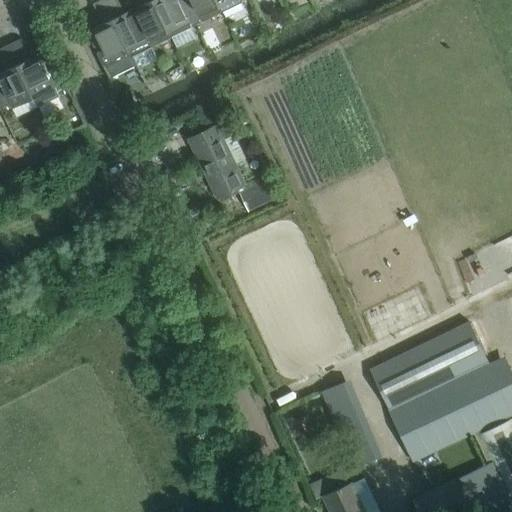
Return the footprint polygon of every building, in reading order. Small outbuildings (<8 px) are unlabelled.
[(132,55),(105,0),(97,0),(93,2),(103,22),(93,27),(102,44),(95,47),(107,73),(135,59),(133,55),(132,55)] [(152,45),(133,7),(124,12),(118,0),(105,0),(132,55),(133,55),(152,45)] [(171,36),(153,0),(140,0),(142,3),(133,7),(152,45),(171,36)] [(153,0),(171,36),(196,24),(185,0),(153,0)] [(222,11),(216,0),(185,0),(196,24),(222,11)] [(216,0),(222,11),(243,1),(242,0),(216,0)] [(212,28),(201,33),(206,44),(217,39),(212,28)] [(19,39),(8,44),(34,97),(33,97),(37,106),(60,95),(39,53),(29,58),(19,39)] [(238,49),(234,41),(228,45),(232,52),(238,49)] [(34,97),(8,44),(0,47),(0,54),(7,69),(0,72),(0,81),(1,83),(0,83),(0,106),(1,108),(11,104),(12,107),(33,97),(34,97)] [(224,139),(235,133),(228,119),(189,138),(218,197),(219,197),(221,201),(230,196),(228,192),(238,188),(248,210),(277,196),(268,178),(250,187),(248,182),(245,183),(224,139)] [(469,321),(371,368),(386,401),(388,408),(490,360),(485,353),(469,321)] [(490,360),(388,408),(414,461),(511,414),(511,406),(493,367),(490,360)] [(511,424),(509,419),(481,432),(511,497),(511,424)] [(368,420),(340,431),(354,465),(382,454),(368,420)] [(472,511),(507,495),(491,460),(413,499),(418,511),(472,511)] [(381,511),(365,476),(353,482),(352,481),(322,495),(330,511),(381,511)]
